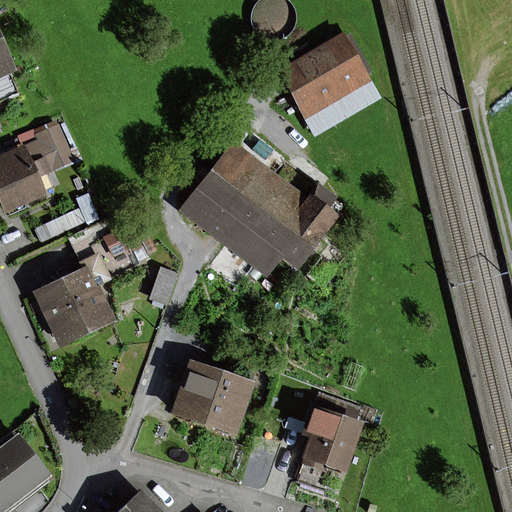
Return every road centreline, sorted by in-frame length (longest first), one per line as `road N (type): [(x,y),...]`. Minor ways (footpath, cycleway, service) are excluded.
road 1 (track): [(293,164),(240,126),(178,184),(181,294),(117,463)]
road 2 (residential): [(61,511),(69,447),(0,283)]
road 3 (track): [(511,46),(483,77),(479,106),(511,244)]
